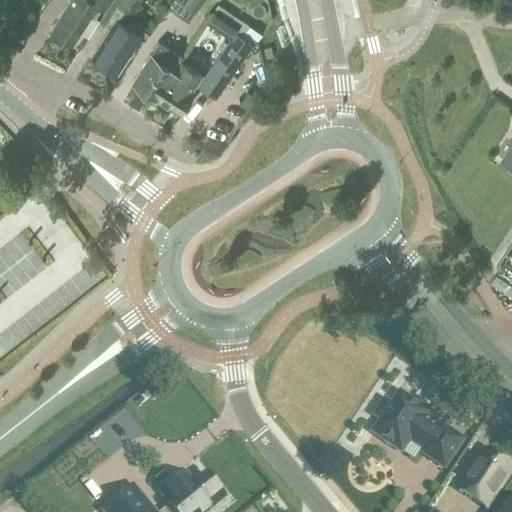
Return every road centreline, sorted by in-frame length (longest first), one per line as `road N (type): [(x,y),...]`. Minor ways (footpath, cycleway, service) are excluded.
road 1 (unclassified): [(323,511),(245,415),(231,319)]
road 2 (tertiary): [(19,109),(175,245)]
road 3 (residential): [(186,155),(57,86),(19,109)]
road 4 (secondary): [(311,147),(175,245)]
road 5 (residential): [(176,289),(118,332),(58,394)]
road 6 (residential): [(58,394),(189,307)]
road 7 (secondary): [(297,0),(314,102),(311,147)]
road 8 (secondary): [(231,319),(357,243)]
road 9 (secondary): [(344,138),(325,0)]
